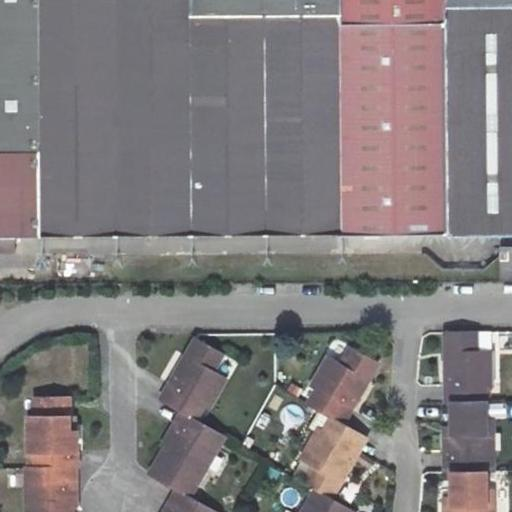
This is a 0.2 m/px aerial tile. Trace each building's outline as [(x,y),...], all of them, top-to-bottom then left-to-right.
[(511,0),(0,0),(0,236),(511,232),(511,0)] [(511,279),(511,245),(501,246),(501,279),(511,279)] [(455,403),(490,403),(490,386),(495,386),(495,350),(477,350),(477,332),(445,332),(446,381),(449,381),(449,403),(455,403)] [(188,412),(198,416),(206,401),(213,405),(229,375),(215,367),(225,349),(197,334),(175,375),(178,377),(166,399),(182,408),(188,412)] [(333,410),(341,413),(353,392),(356,395),(377,355),(352,340),(342,358),(327,349),(310,379),(316,382),(309,396),(333,410)] [(83,467),(82,430),(73,429),(73,414),(73,396),(39,397),(40,417),(33,417),(35,468),(76,467),(83,467)] [(455,473),(490,472),(496,472),(495,420),(490,419),(490,403),(455,403),(455,425),(455,434),(447,434),(446,473),(455,473)] [(164,442),(170,446),(188,412),(182,408),(164,442)] [(341,413),(333,410),(326,423),(321,419),(304,450),(317,458),(307,475),(321,482),(336,490),(357,451),(353,448),(365,427),(341,413)] [(198,416),(188,412),(170,446),(156,471),(179,485),(186,489),(196,494),(228,433),(198,416)] [(82,414),(73,414),(73,429),(82,430),(82,414)] [(455,434),(455,425),(447,425),(447,434),(455,434)] [(77,511),(78,507),(76,467),(35,468),(31,468),(32,511),(77,511)] [(455,473),(455,499),(456,508),(447,508),(446,511),(496,511),(496,493),(491,493),(490,472),(455,473)] [(336,490),(321,482),(303,511),(353,511),(359,503),(336,490)] [(173,511),(186,489),(179,485),(164,511),(173,511)] [(196,494),(186,489),(173,511),(222,511),(224,510),(196,494)] [(447,498),(447,508),(456,508),(455,499),(447,498)]
